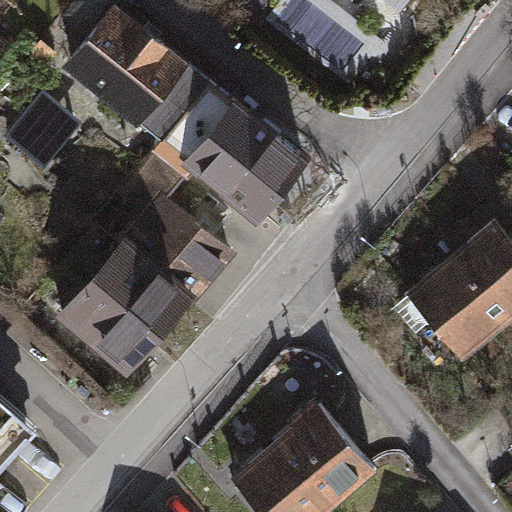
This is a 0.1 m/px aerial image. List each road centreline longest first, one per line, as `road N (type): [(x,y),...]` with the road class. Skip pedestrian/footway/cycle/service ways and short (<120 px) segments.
road 1 (residential): [(276,288),(485,511)]
road 2 (residential): [(276,288),(72,511)]
road 3 (residential): [(157,0),(373,172)]
road 4 (residential): [(511,14),(373,172)]
road 5 (residential): [(373,172),(276,288)]
